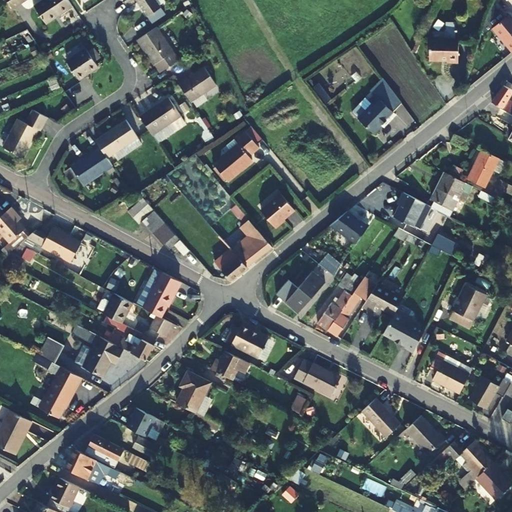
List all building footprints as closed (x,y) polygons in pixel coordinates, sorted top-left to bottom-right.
[(18,0),(5,0),(11,8),(12,9),(20,3),(18,0)] [(71,5),(67,0),(42,0),(34,7),(45,24),(71,5)] [(135,0),(146,14),(159,5),(156,0),(135,0)] [(491,28),(511,52),(511,50),(511,18),(507,13),(503,16),(492,2),(482,32),(484,34),(491,28)] [(435,34),(435,55),(449,55),(449,59),(459,59),(458,34),(455,34),(455,27),(457,27),(457,23),(455,23),(455,16),(452,16),(452,14),(449,14),(449,16),(445,16),(445,23),(444,25),(444,34),(435,34)] [(155,63),(161,71),(178,59),(156,26),(137,39),(154,64),(155,63)] [(96,66),(84,49),(65,62),(77,79),(96,66)] [(178,81),(190,98),(215,81),(203,64),(178,81)] [(76,108),(96,93),(84,77),(64,92),(76,108)] [(511,112),(511,101),(506,98),(511,89),(503,84),(491,101),(511,112)] [(168,94),(140,113),(153,132),(181,112),(168,94)] [(386,123),(392,117),(373,99),(367,105),(369,107),(356,122),(371,137),(385,122),(386,123)] [(18,117),(4,147),(22,156),(38,127),(39,128),(46,115),(33,108),(26,121),(18,117)] [(125,118),(96,139),(100,145),(108,156),(115,152),(124,145),(128,150),(142,140),(125,118)] [(258,146),(243,129),(233,137),(236,142),(212,162),(226,180),(240,170),(238,168),(251,157),(248,154),(258,146)] [(466,139),(453,133),(449,140),(463,146),(466,139)] [(108,156),(100,145),(72,167),(85,185),(114,164),(108,156)] [(124,145),(115,152),(119,157),(128,150),(124,145)] [(483,185),(498,157),(481,149),(467,177),(483,185)] [(463,182),(444,172),(430,195),(431,196),(428,202),(449,213),(457,199),(463,188),(460,187),(463,182)] [(167,184),(162,177),(150,186),(154,192),(167,184)] [(494,197),(496,199),(505,183),(500,181),(497,187),(492,184),(487,194),(494,197)] [(471,186),(463,182),(460,187),(463,188),(457,199),(463,202),(471,186)] [(425,200),(403,189),(398,201),(400,202),(394,214),(413,224),(425,200)] [(487,194),(480,190),(477,196),(490,203),(494,197),(487,194)] [(137,191),(122,201),(126,206),(141,196),(138,193),(137,191)] [(294,210),(281,195),(261,212),(276,229),(284,222),(283,220),(294,210)] [(148,204),(142,198),(127,211),(133,217),(148,204)] [(139,224),(140,223),(153,211),(148,204),(133,217),(139,224)] [(232,208),(240,218),(245,214),(237,204),(232,208)] [(19,243),(31,233),(19,221),(16,218),(19,215),(12,207),(3,215),(0,217),(0,231),(9,242),(5,246),(10,251),(19,243)] [(153,211),(140,223),(151,235),(163,224),(164,223),(153,211)] [(330,225),(355,243),(368,225),(359,219),(358,221),(352,217),(353,215),(347,211),(330,225)] [(209,226),(199,213),(193,218),(205,232),(197,238),(201,243),(210,237),(212,239),(214,238),(216,240),(212,243),(227,259),(218,267),(231,281),(247,267),(246,266),(232,251),(209,226)] [(269,245),(248,220),(244,223),(242,220),(240,223),(242,225),(244,223),(250,231),(248,232),(246,234),(249,237),(239,245),(252,261),(255,259),(270,246),(269,245)] [(157,241),(170,229),(164,223),(163,224),(151,235),(157,241)] [(46,236),(34,229),(31,233),(19,243),(35,252),(37,253),(41,245),(68,261),(79,242),(51,226),(46,236)] [(409,232),(399,227),(393,234),(404,240),(409,232)] [(175,235),(170,229),(157,241),(162,247),(165,244),(174,237),(175,235)] [(431,244),(451,254),(452,250),(456,243),(437,233),(431,244)] [(170,250),(174,245),(178,242),(180,240),(175,235),(174,237),(165,244),(170,250)] [(186,248),(180,240),(178,242),(174,245),(184,256),(189,251),(186,248)] [(189,251),(195,257),(204,249),(196,240),(186,248),(189,251)] [(10,251),(10,252),(29,262),(35,252),(19,243),(10,251)] [(252,261),(239,245),(232,251),(246,266),(252,261)] [(452,250),(451,254),(459,258),(461,255),(452,250)] [(340,278),(348,268),(327,253),(320,263),(340,278)] [(323,282),(311,271),(284,301),(297,312),(323,282)] [(358,285),(362,279),(354,274),(352,277),(346,272),(337,285),(344,289),(334,303),(332,302),(317,323),(327,330),(327,329),(358,285)] [(162,273),(155,286),(143,309),(157,317),(161,319),(179,283),(162,273)] [(364,276),(362,279),(358,285),(327,329),(336,335),(348,317),(346,316),(360,296),(365,300),(376,283),(364,276)] [(143,309),(155,286),(147,282),(135,305),(143,309)] [(365,300),(362,305),(371,311),(375,305),(391,315),(400,299),(376,283),(365,300)] [(468,283),(460,296),(464,298),(457,310),(453,309),(448,317),(469,328),(487,294),(468,283)] [(110,318),(122,324),(132,304),(114,294),(103,314),(110,318)] [(460,296),(453,309),(457,310),(464,298),(460,296)] [(423,328),(393,311),(391,315),(380,331),(393,338),(393,337),(399,340),(399,341),(402,343),(402,345),(411,350),(423,328)] [(165,336),(171,324),(161,319),(157,317),(151,328),(165,336)] [(126,326),(122,324),(110,318),(107,324),(122,332),(126,326)] [(240,322),(237,328),(230,342),(229,342),(255,357),(265,338),(252,331),(253,329),(240,322)] [(230,342),(237,328),(230,325),(222,337),(230,342)] [(107,340),(124,349),(142,358),(146,360),(154,345),(131,333),(126,341),(111,333),(107,340)] [(35,353),(48,360),(54,363),(63,346),(44,336),(35,353)] [(99,336),(87,358),(83,367),(103,377),(111,361),(116,364),(124,349),(107,340),(99,336)] [(511,367),(511,347),(510,346),(501,360),(511,367)] [(455,390),(466,372),(440,358),(444,352),(437,348),(429,361),(435,365),(431,373),(445,381),(444,383),(455,390)] [(214,357),(209,368),(222,375),(229,378),(234,369),(241,372),(246,363),(239,359),(222,351),(218,359),(214,357)] [(466,372),(469,366),(444,352),(440,358),(466,372)] [(329,398),(342,376),(329,369),(330,367),(316,359),(315,361),(306,356),(294,378),(329,398)] [(64,401),(78,376),(57,364),(35,405),(55,416),(63,400),(64,401)] [(329,369),(342,376),(343,375),(330,367),(329,369)] [(173,402),(192,412),(208,382),(186,370),(178,385),(181,387),(173,402)] [(445,381),(431,373),(429,376),(443,384),(444,383),(445,381)] [(507,382),(500,378),(495,385),(479,375),(465,396),(482,407),(492,392),(498,396),(507,382)] [(293,409),(302,413),(309,400),(300,396),(293,409)] [(377,400),(367,410),(390,436),(404,423),(380,397),(377,400)] [(126,423),(145,433),(153,416),(134,407),(126,423)] [(503,419),(508,422),(511,415),(511,410),(508,409),(506,414),(503,419)] [(31,422),(8,410),(0,426),(0,448),(11,454),(23,431),(26,432),(31,422)] [(416,421),(408,428),(431,453),(449,436),(443,431),(425,412),(416,421)] [(143,435),(145,433),(126,423),(125,426),(143,435)] [(95,459),(113,468),(123,448),(94,433),(84,453),(95,459)] [(127,433),(122,442),(153,457),(158,447),(137,436),(137,438),(127,433)] [(478,476),(496,460),(483,446),(485,445),(478,437),(472,442),(468,441),(465,444),(459,438),(440,455),(442,457),(447,462),(454,455),(456,457),(463,450),(470,458),(469,459),(475,466),(463,476),(470,483),(478,476)] [(74,449),(65,467),(97,483),(102,472),(105,474),(109,466),(95,459),(84,453),(74,449)] [(319,452),(312,469),(320,472),(328,456),(319,452)] [(442,457),(440,455),(431,463),(433,465),(442,457)] [(229,468),(244,477),(241,482),(260,493),(269,478),(252,468),(234,458),(229,468)] [(496,460),(478,476),(498,498),(511,485),(511,479),(500,466),(501,465),(496,460)] [(431,463),(427,467),(432,474),(437,469),(433,465),(431,463)] [(409,481),(419,473),(415,468),(404,476),(409,481)] [(56,492),(49,507),(59,511),(73,511),(84,489),(64,480),(58,492),(56,492)] [(290,484),(282,494),(292,502),(300,493),(290,484)] [(59,511),(49,507),(36,501),(30,511),(59,511)]
